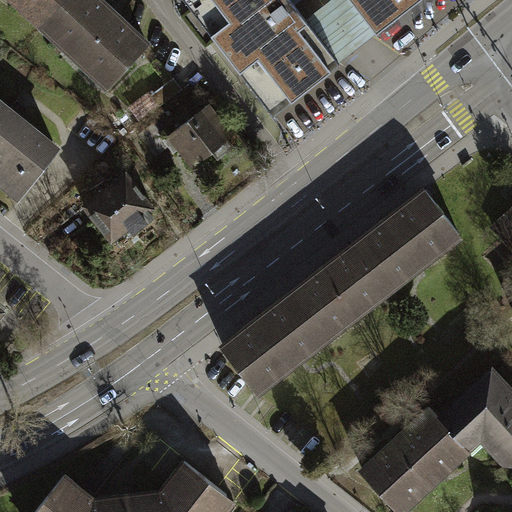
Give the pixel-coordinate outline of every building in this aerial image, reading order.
[(6,0),(41,33),(73,0),(6,0)] [(101,0),(73,0),(41,33),(106,96),(152,48),(101,0)] [(200,0),(221,26),(212,33),(240,70),(250,63),(285,108),(340,65),(338,63),(305,20),(293,5),(298,0),(200,0)] [(358,47),(376,34),(349,0),(330,0),(325,4),(305,20),(338,63),(358,47)] [(349,0),(376,34),(377,34),(420,0),(349,0)] [(237,147),(207,109),(167,140),(197,179),(237,147)] [(53,160),(0,113),(0,182),(19,199),(53,160)] [(152,219),(119,180),(80,212),(113,252),(152,219)] [(429,183),(358,238),(395,285),(466,230),(429,183)] [(511,207),(493,226),(511,246),(511,207)] [(358,238),(288,293),(325,340),(395,285),(358,238)] [(288,293),(217,348),(254,395),(325,340),(288,293)] [(511,389),(492,367),(439,416),(463,443),(467,447),(481,434),(507,463),(510,461),(511,460),(511,389)] [(430,406),(362,469),(399,510),(416,495),(412,490),(435,469),(439,474),(455,459),(450,454),(463,443),(439,416),(430,406)] [(80,503),(46,481),(24,511),(206,511),(214,502),(172,466),(147,496),(80,503)]
